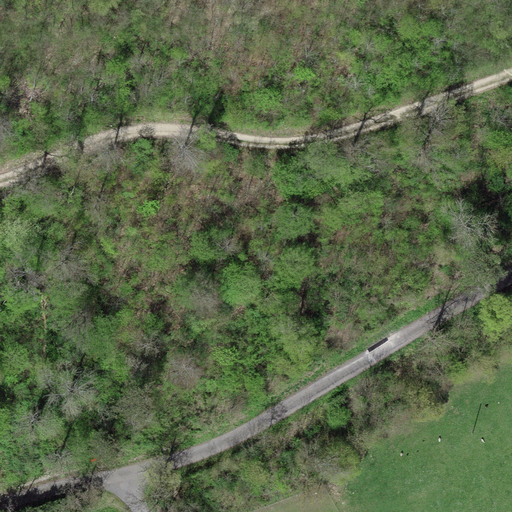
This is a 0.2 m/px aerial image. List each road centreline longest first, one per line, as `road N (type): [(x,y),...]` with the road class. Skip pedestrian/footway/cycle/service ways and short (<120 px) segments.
road 1 (track): [(0,189),(123,137),(175,133),(269,153),(325,148),(511,76)]
road 2 (residential): [(511,274),(240,433),(127,471)]
road 3 (residential): [(127,471),(0,503)]
